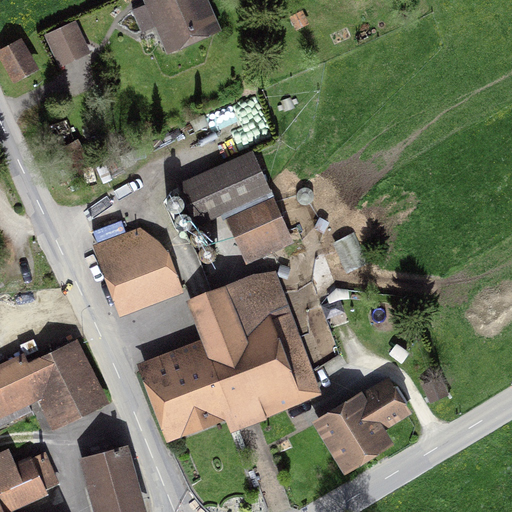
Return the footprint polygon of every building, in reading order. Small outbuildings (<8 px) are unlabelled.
[(169,45),(213,26),(201,0),(157,0),(132,11),(141,30),(160,22),(169,45)] [(294,30),(310,23),(303,9),(288,16),(294,30)] [(59,63),(88,51),(75,20),(46,32),(59,63)] [(24,45),(5,56),(18,80),(37,70),(24,45)] [(196,222),(231,206),(250,248),(281,235),(268,205),(272,203),(251,156),(181,187),(196,222)] [(94,165),(101,183),(112,178),(104,161),(94,165)] [(313,208),(313,214),(318,219),(324,219),(329,215),(329,208),(325,203),(318,203),(313,208)] [(323,232),(335,228),(333,219),(321,223),(323,232)] [(176,287),(161,245),(143,231),(99,245),(123,309),(176,287)] [(193,235),(191,241),(195,246),(201,248),(206,244),(208,238),(204,233),(198,231),(193,235)] [(204,262),(210,263),(216,259),(217,253),(213,248),(207,247),(201,251),(200,257),(204,262)] [(234,428),(316,392),(268,276),(256,279),(191,301),(210,352),(151,373),(172,429),(226,409),(234,428)] [(35,390),(54,428),(99,405),(71,348),(29,370),(23,359),(0,369),(0,425),(33,409),(26,395),(35,390)] [(381,441),(373,427),(404,409),(390,384),(325,423),(348,461),(381,441)] [(0,511),(44,492),(43,489),(57,483),(44,454),(16,466),(9,450),(0,454),(0,511)] [(100,511),(136,511),(145,510),(129,451),(86,462),(100,511)]
